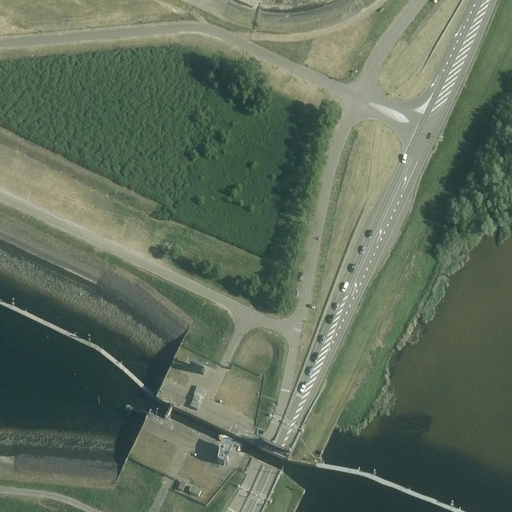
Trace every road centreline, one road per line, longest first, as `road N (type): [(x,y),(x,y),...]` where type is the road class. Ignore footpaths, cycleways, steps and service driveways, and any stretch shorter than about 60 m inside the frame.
road 1 (trunk): [(252,511),(426,130)]
road 2 (unclassified): [(356,100),(202,29),(0,42)]
road 3 (unclassified): [(0,196),(248,316)]
road 4 (unclassified): [(296,333),(334,150),(356,100)]
